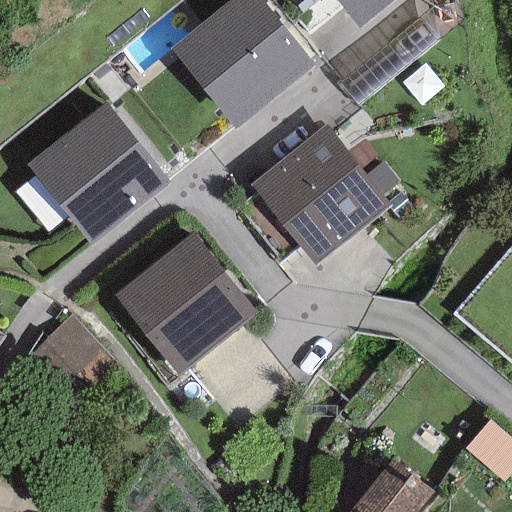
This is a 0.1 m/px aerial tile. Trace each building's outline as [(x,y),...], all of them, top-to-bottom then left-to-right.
[(261,0),(230,0),(170,49),(234,130),(312,66),(261,0)] [(333,0),(357,29),(394,0),(333,0)] [(438,42),(419,19),(338,84),(357,107),(438,42)] [(443,88),(423,65),(401,84),(421,107),(443,88)] [(105,103),(26,165),(91,246),(169,183),(105,103)] [(347,152),(325,125),(249,185),(314,265),(391,207),(382,196),(365,175),(361,170),(347,152)] [(347,152),(361,170),(378,157),(364,139),(347,152)] [(365,175),(382,196),(400,182),(382,162),(365,175)] [(257,316),(193,234),(113,297),(178,379),(257,316)] [(107,351),(72,314),(13,369),(48,406),(107,351)] [(511,482),(511,437),(497,425),(475,452),(511,482)] [(415,511),(433,493),(392,461),(349,511),(415,511)]
